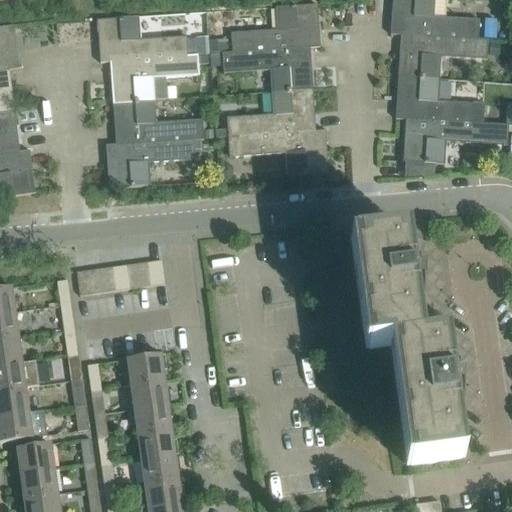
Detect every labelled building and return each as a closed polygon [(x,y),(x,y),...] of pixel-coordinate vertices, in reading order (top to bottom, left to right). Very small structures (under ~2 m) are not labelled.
[(391,22),(390,35),(400,36),(478,41),(479,21),(433,19),(434,0),(392,0),(392,5),(391,22)] [(313,35),(313,31),(312,18),(317,17),(316,7),(316,6),(274,9),(276,32),(229,35),(230,38),(223,39),(224,55),(224,57),(309,50),(319,50),(318,35),(313,35)] [(140,42),(139,19),(97,22),(97,23),(98,33),(103,32),(104,46),(104,50),(99,50),(100,65),(110,64),(196,58),(196,57),(195,41),(187,41),(187,38),(140,42)] [(495,40),(496,21),(484,21),(483,40),(495,40)] [(12,56),(11,52),(10,39),(15,38),(13,28),(14,28),(14,27),(0,29),(0,72),(9,71),(19,70),(17,56),(12,56)] [(489,42),(478,41),(400,36),(400,49),(405,50),(404,55),(403,67),(398,67),(398,79),(440,81),(441,59),(487,62),(489,42)] [(307,81),(306,69),(306,64),(310,63),(309,50),(224,57),(224,55),(221,55),(221,57),(222,76),(268,73),(269,95),(312,92),(311,81),(307,81)] [(200,77),(198,58),(198,57),(196,57),(196,58),(110,64),(111,78),(116,78),(117,95),(113,95),(113,106),(155,103),(155,101),(165,100),(164,79),(200,77)] [(8,102),(7,91),(6,85),(11,84),(9,71),(0,72),(0,114),(14,113),(13,102),(8,102)] [(438,103),(440,82),(440,81),(398,79),(397,89),(402,89),(401,107),(396,106),(395,121),(405,121),(484,125),(485,106),(438,103)] [(313,102),(312,92),(269,95),(271,117),(225,120),(226,130),(213,132),(213,140),(227,139),(315,133),(315,120),(310,120),(308,102),(313,102)] [(157,124),(155,103),(113,106),(114,116),(119,116),(120,133),(115,134),(116,148),(194,142),(204,142),(203,121),(157,124)] [(0,156),(20,154),(18,141),(13,142),(12,136),(11,124),(16,124),(14,113),(0,114),(0,156)] [(507,147),(509,127),(484,125),(405,121),(404,134),(409,135),(408,153),(403,152),(402,163),(444,166),(446,144),(507,147)] [(325,132),(315,133),(227,139),(227,140),(221,141),(223,156),(228,156),(228,159),(238,158),(238,159),(285,156),(286,178),(329,175),(328,173),(327,163),(325,132)] [(196,162),(194,142),(116,148),(106,148),(107,162),(112,162),(113,180),(108,180),(109,189),(108,190),(108,191),(151,188),(149,165),(196,162)] [(29,153),(20,154),(0,156),(0,200),(35,196),(35,195),(34,195),(33,185),(29,185),(27,172),(26,168),(31,167),(29,153)] [(369,350),(394,347),(419,343),(413,294),(424,293),(425,293),(425,277),(425,274),(422,271),(420,269),(418,265),(417,262),(417,261),(409,264),(405,234),(354,241),(369,350)] [(165,286),(162,262),(149,264),(153,288),(165,286)] [(153,288),(149,264),(137,266),(141,290),(153,288)] [(141,290),(137,266),(125,268),(129,291),(141,290)] [(129,291),(125,268),(113,269),(117,293),(129,291)] [(117,293),(113,269),(101,271),(105,295),(117,293)] [(105,295),(101,271),(89,272),(93,296),(105,295)] [(93,296),(89,272),(77,274),(80,298),(93,296)] [(71,307),(67,282),(56,283),(60,309),(71,307)] [(0,316),(14,315),(11,289),(0,290),(0,316)] [(74,332),(71,307),(60,309),(63,334),(74,332)] [(0,342),(18,340),(14,315),(0,316),(0,342)] [(77,357),(74,332),(63,334),(67,359),(77,357)] [(0,367),(21,365),(18,340),(0,342),(0,367)] [(444,340),(419,343),(394,347),(411,467),(460,460),(452,399),(464,398),(465,398),(465,382),(465,379),(464,379),(462,376),(460,374),(458,370),(457,367),(456,366),(448,369),(444,340)] [(81,382),(79,369),(77,357),(67,359),(70,384),(81,382)] [(164,383),(161,357),(127,362),(131,388),(164,383)] [(21,365),(0,367),(0,393),(25,390),(39,388),(35,363),(21,365)] [(100,391),(97,366),(86,367),(90,392),(100,391)] [(84,407),(81,382),(70,384),(74,409),(84,407)] [(168,408),(164,383),(131,388),(134,413),(168,408)] [(0,418),(28,415),(25,390),(0,393),(0,418)] [(104,416),(100,391),(90,392),(93,417),(104,416)] [(88,432),(84,407),(74,409),(77,434),(88,432)] [(171,433),(168,408),(134,413),(138,438),(171,433)] [(28,415),(0,418),(0,444),(32,440),(46,438),(42,413),(28,415)] [(107,441),(104,416),(93,417),(97,442),(107,441)] [(174,458),(171,433),(138,438),(141,463),(174,458)] [(80,442),(84,468),(94,467),(91,441),(80,442)] [(111,466),(107,441),(97,442),(100,467),(111,466)] [(17,451),(21,476),(54,472),(50,446),(17,451)] [(178,483),(174,458),(141,463),(145,488),(178,483)] [(114,490),(111,466),(100,467),(104,492),(114,490)] [(98,491),(94,467),(84,468),(87,493),(98,491)] [(57,497),(54,472),(21,476),(24,501),(57,497)] [(151,511),(181,508),(178,483),(145,488),(147,511),(151,511)] [(422,490),(423,504),(442,503),(442,489),(422,490)] [(117,511),(114,490),(104,492),(106,511),(117,511)] [(100,511),(98,491),(87,493),(89,511),(100,511)] [(59,511),(57,497),(24,501),(25,511),(59,511)]
